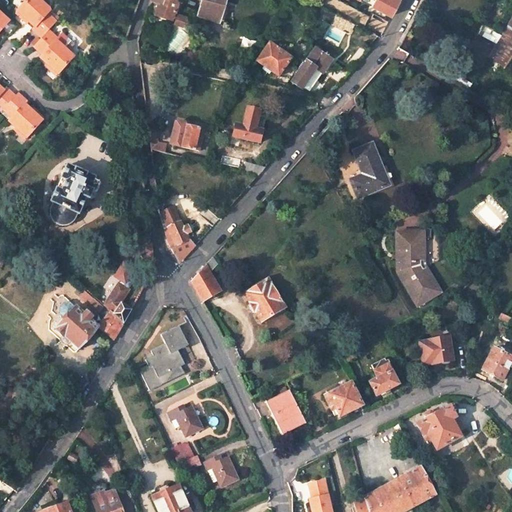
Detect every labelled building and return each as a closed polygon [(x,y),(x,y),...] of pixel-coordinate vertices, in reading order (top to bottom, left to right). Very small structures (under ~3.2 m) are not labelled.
[(43,39),(50,31),(58,22),(49,14),(51,11),(39,0),(29,0),(19,11),(30,22),(36,28),(33,30),(43,39)] [(152,0),(157,2),(153,13),(166,18),(168,13),(170,13),(174,3),(172,0),(152,0)] [(199,0),(200,0),(195,16),(209,21),(211,15),(218,17),(222,6),(223,3),(223,0),(199,0)] [(365,0),(392,13),(399,0),(365,0)] [(222,25),(228,5),(223,3),(222,6),(218,17),(211,15),(209,21),(222,25)] [(30,22),(19,11),(16,14),(27,24),(30,22)] [(0,12),(0,31),(9,21),(0,12)] [(354,22),(334,12),(328,21),(342,28),(343,26),(349,30),(354,22)] [(511,17),(505,31),(490,57),(505,67),(511,57),(511,17)] [(42,58),(48,63),(59,73),(74,57),(58,42),(60,40),(50,31),(43,39),(35,47),(45,56),(42,58)] [(405,31),(401,40),(407,43),(412,34),(405,31)] [(256,44),(244,36),(238,44),(250,52),(256,44)] [(270,72),(277,76),(289,59),(267,43),(255,61),(263,66),(260,70),(268,75),(270,72)] [(313,49),(291,82),(301,89),(303,87),(316,69),(324,75),(333,62),(313,49)] [(59,73),(48,63),(46,66),(57,76),(59,73)] [(109,74),(113,80),(119,75),(115,69),(109,74)] [(316,69),(303,87),(311,93),(324,75),(316,69)] [(101,97),(118,105),(123,94),(106,86),(101,97)] [(0,112),(2,110),(15,97),(5,88),(3,90),(0,87),(0,112)] [(19,96),(17,94),(15,97),(2,110),(12,119),(9,122),(15,128),(26,137),(41,121),(30,111),(25,106),(27,103),(19,96)] [(255,128),(259,110),(246,108),(242,126),(235,124),(232,136),(258,143),(261,130),(255,128)] [(43,119),(32,109),(30,111),(41,121),(43,119)] [(199,150),(204,129),(186,125),(184,122),(178,121),(174,123),(170,144),(199,150)] [(156,127),(147,128),(150,149),(163,152),(165,144),(157,142),(156,127)] [(12,130),(23,140),(26,137),(15,128),(12,130)] [(389,188),(382,171),(383,171),(373,147),(355,155),(365,178),(352,183),(359,200),(389,188)] [(257,175),(265,166),(246,161),(243,172),(257,175)] [(68,166),(51,203),(53,204),(51,211),(50,212),(50,216),(51,220),(54,224),(57,226),(59,227),(64,228),(67,227),(71,224),(72,223),(74,221),(77,215),(79,216),(86,200),(89,201),(93,193),(94,194),(97,194),(100,187),(100,184),(94,181),(95,179),(68,166)] [(172,207),(159,213),(170,249),(189,239),(185,233),(190,231),(187,224),(182,227),(180,221),(179,222),(172,207)] [(4,216),(0,220),(0,222),(18,239),(23,233),(4,216)] [(418,304),(425,300),(426,301),(431,298),(431,297),(439,291),(426,269),(422,270),(419,266),(419,261),(422,260),(423,235),(399,234),(399,271),(418,304)] [(170,249),(179,263),(194,246),(189,239),(170,249)] [(0,264),(10,253),(0,244),(0,264)] [(43,251),(37,258),(57,277),(63,270),(43,251)] [(216,266),(210,259),(204,265),(209,273),(216,266)] [(122,303),(130,290),(134,284),(134,279),(131,277),(136,269),(126,263),(117,276),(123,281),(121,284),(120,283),(105,307),(111,313),(124,325),(132,310),(122,303)] [(219,288),(209,273),(204,265),(190,281),(202,301),(219,288)] [(245,297),(265,324),(286,308),(267,281),(245,297)] [(104,310),(83,291),(78,297),(99,316),(104,310)] [(99,328),(98,327),(95,324),(90,320),(92,318),(86,312),(83,314),(75,307),(69,302),(64,304),(60,307),(59,313),(62,316),(63,315),(66,317),(64,319),(61,317),(55,324),(57,326),(55,329),(78,350),(99,328)] [(111,313),(98,327),(99,328),(107,335),(102,340),(110,347),(119,333),(124,325),(111,313)] [(510,318),(502,314),(500,314),(498,318),(507,323),(510,318)] [(189,346),(179,327),(161,335),(166,344),(151,351),(153,356),(145,360),(148,365),(139,370),(149,391),(162,385),(158,378),(181,367),(185,365),(178,351),(189,346)] [(453,362),(450,339),(421,343),(424,366),(453,362)] [(351,348),(341,353),(346,363),(357,358),(351,348)] [(502,380),(511,362),(511,358),(494,349),(482,369),(502,380)] [(378,379),(371,383),(377,396),(399,385),(386,358),(373,365),(376,370),(375,371),(378,379)] [(158,378),(162,385),(184,374),(181,367),(158,378)] [(362,405),(352,383),(327,395),(332,406),(334,405),(340,416),(362,405)] [(303,422),(289,393),(268,402),(282,432),(303,422)] [(429,433),(432,439),(438,451),(462,439),(458,432),(453,421),(457,419),(452,408),(419,425),(424,436),(429,433)] [(174,427),(179,425),(187,443),(203,436),(193,413),(186,416),(184,413),(170,419),(174,427)] [(457,419),(453,421),(458,432),(463,430),(457,419)] [(432,439),(429,433),(424,436),(427,442),(432,439)] [(171,450),(176,463),(187,458),(181,445),(171,450)] [(187,472),(201,466),(196,456),(183,462),(187,472)] [(238,479),(227,456),(220,459),(219,456),(204,462),(207,470),(212,467),(221,487),(238,479)] [(367,511),(410,511),(436,498),(422,469),(365,500),(365,503),(367,511)] [(332,511),(326,482),(310,486),(314,500),(311,501),(313,511),(332,511)] [(189,511),(179,486),(170,490),(168,484),(158,488),(161,494),(152,497),(157,511),(189,511)] [(91,497),(97,511),(122,511),(114,491),(101,495),(100,493),(91,497)] [(45,511),(70,511),(67,503),(45,511)] [(367,511),(365,503),(356,505),(357,511),(367,511)]
